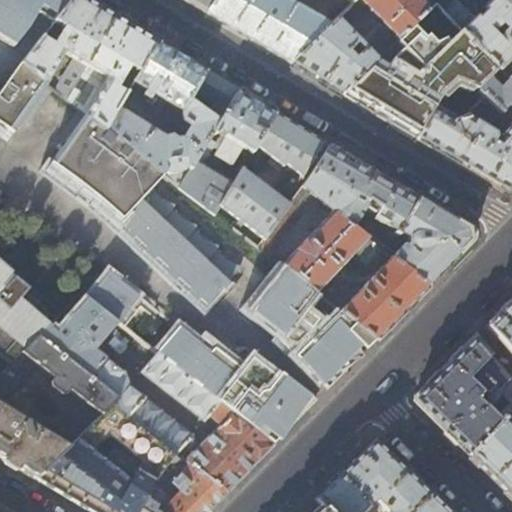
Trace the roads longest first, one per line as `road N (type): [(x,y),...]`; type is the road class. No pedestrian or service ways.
road 1 (residential): [(138,0),(511,225)]
road 2 (tertiary): [(371,393),(511,250)]
road 3 (residential): [(488,511),(371,393)]
road 4 (tertiary): [(257,511),(371,393)]
